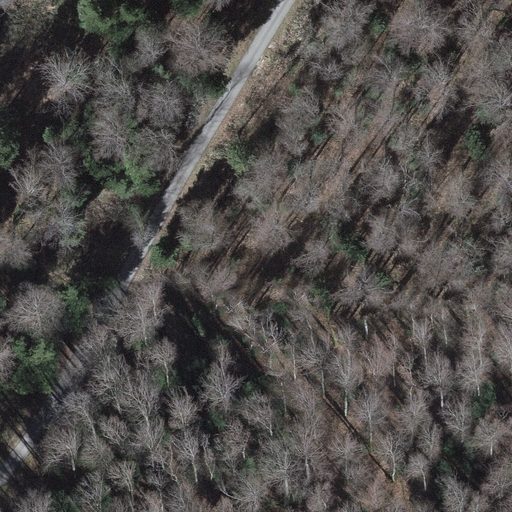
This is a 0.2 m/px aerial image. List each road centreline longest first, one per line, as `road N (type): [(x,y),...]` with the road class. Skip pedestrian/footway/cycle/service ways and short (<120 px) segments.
road 1 (track): [(280,0),(85,336),(0,459)]
road 2 (track): [(0,296),(148,228)]
